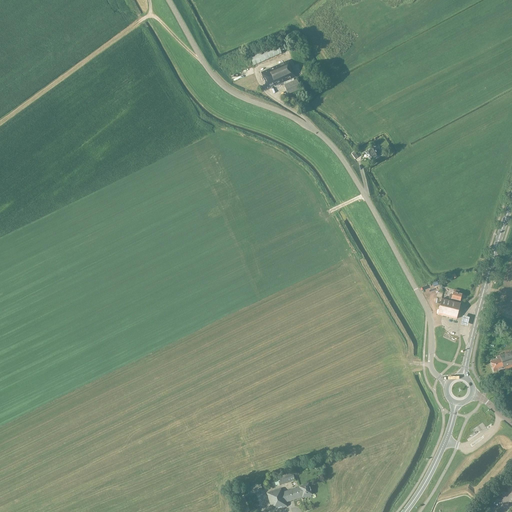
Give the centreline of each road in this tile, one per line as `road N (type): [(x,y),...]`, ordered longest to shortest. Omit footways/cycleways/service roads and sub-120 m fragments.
road 1 (tertiary): [(427,312),(332,147),(302,122),(221,85),(168,0)]
road 2 (track): [(203,63),(147,16),(0,122)]
road 3 (primary): [(462,377),(511,199)]
road 4 (primary): [(404,511),(435,463),(456,402)]
